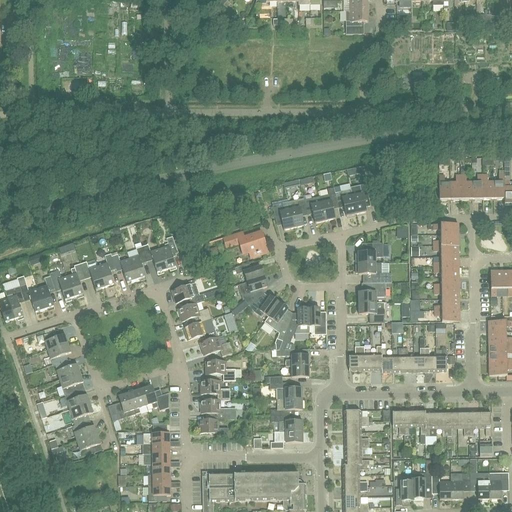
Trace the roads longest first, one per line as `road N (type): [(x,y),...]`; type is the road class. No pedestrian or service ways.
road 1 (unclassified): [(0,226),(318,148),(511,125)]
road 2 (residential): [(32,114),(511,106)]
road 3 (residential): [(341,287),(290,281),(279,250),(341,235)]
road 4 (residential): [(342,394),(471,393)]
